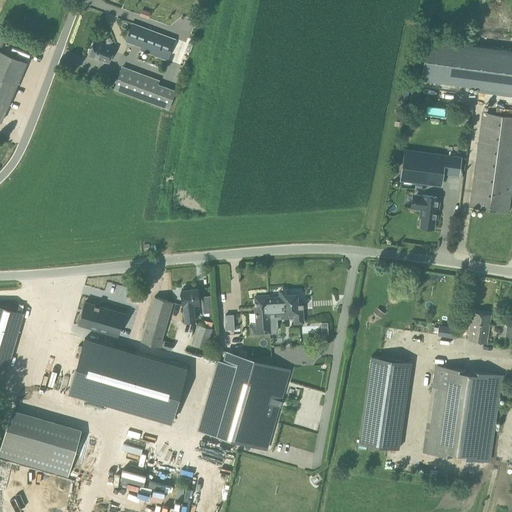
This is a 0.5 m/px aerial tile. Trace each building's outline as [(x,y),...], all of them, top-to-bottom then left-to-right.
[(148,19),(151,12),(143,9),(140,15),(148,19)] [(167,60),(175,39),(132,23),(126,38),(143,45),(141,50),(167,60)] [(0,120),(1,122),(27,62),(0,50),(0,49),(5,37),(0,35),(0,120)] [(511,50),(427,39),(422,79),(511,91),(511,50)] [(106,61),(111,47),(95,40),(92,47),(90,48),(89,51),(90,53),(89,54),(106,61)] [(158,84),(159,80),(132,70),(127,85),(117,82),(114,88),(169,109),(175,91),(158,84)] [(470,206),(511,210),(511,116),(483,112),(470,206)] [(405,150),(401,179),(441,185),(445,155),(405,150)] [(434,227),(435,218),(437,218),(439,202),(437,201),(437,196),(423,194),(423,195),(417,194),(416,199),(415,199),(415,202),(416,202),(415,210),(421,211),(421,208),(423,208),(421,226),(434,227)] [(194,303),(199,302),(198,288),(182,289),(183,304),(184,304),(185,320),(195,320),(194,303)] [(270,315),(282,314),(282,317),(296,316),(296,322),(304,321),(303,308),(299,309),(298,293),(287,294),(286,288),(278,289),(279,297),(269,297),(268,297),(270,315)] [(268,297),(269,297),(269,295),(256,296),(258,332),(271,332),(270,322),(270,315),(268,297)] [(154,296),(141,341),(169,350),(172,350),(175,343),(166,340),(164,345),(161,345),(174,301),(154,296)] [(78,297),(71,318),(111,331),(117,308),(78,297)] [(0,383),(3,384),(24,311),(0,304),(0,383)] [(468,340),(487,343),(491,314),(472,311),(472,313),(470,312),(469,319),(471,319),(468,340)] [(226,330),(235,329),(234,314),(225,314),(226,330)] [(207,349),(215,323),(201,318),(199,325),(197,324),(191,344),(207,349)] [(498,344),(511,346),(511,338),(511,322),(501,321),(498,344)] [(85,338),(69,391),(172,421),(187,368),(90,339),(85,338)] [(205,430),(266,448),(289,368),(228,350),(205,430)] [(408,384),(412,362),(371,356),(369,370),(388,373),(387,381),(408,384)] [(501,374),(473,370),(472,373),(465,372),(465,369),(438,365),(425,451),(488,460),(501,374)] [(10,413),(0,449),(0,456),(16,461),(28,418),(10,413)] [(151,452),(151,444),(125,443),(123,460),(144,462),(144,451),(151,452)] [(75,445),(67,472),(73,474),(81,447),(75,445)] [(184,456),(178,456),(177,466),(202,469),(203,457),(195,456),(196,450),(185,449),(184,456)]
